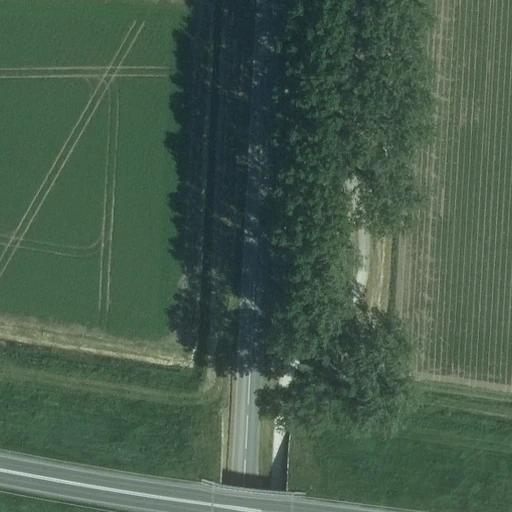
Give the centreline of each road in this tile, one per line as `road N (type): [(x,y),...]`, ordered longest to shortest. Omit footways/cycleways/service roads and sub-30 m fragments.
road 1 (tertiary): [(241,511),(267,0)]
road 2 (trunk): [(265,511),(0,467)]
